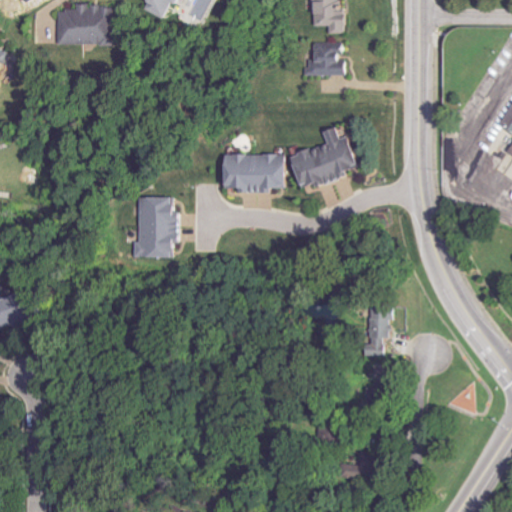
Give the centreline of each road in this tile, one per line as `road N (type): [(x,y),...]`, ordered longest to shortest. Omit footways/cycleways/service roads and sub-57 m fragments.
road 1 (tertiary): [(416,0),(416,160),(428,236),(453,294),(511,376)]
road 2 (residential): [(418,186),(312,224),(203,221)]
road 3 (residential): [(429,354),(418,374),(412,511)]
road 4 (residential): [(34,511),(25,372)]
